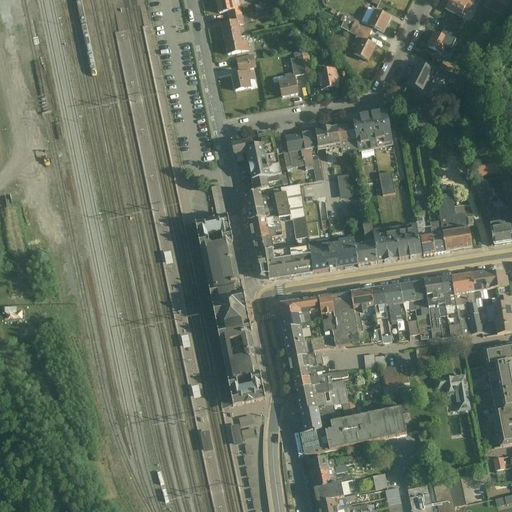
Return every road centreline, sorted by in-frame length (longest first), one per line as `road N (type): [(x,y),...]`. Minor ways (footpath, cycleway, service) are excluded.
road 1 (track): [(4,178),(28,185),(39,202),(99,410),(108,494),(121,511)]
road 2 (residential): [(425,0),(379,100),(221,134)]
road 3 (secondary): [(263,300),(511,257)]
road 4 (residential): [(221,134),(251,285),(263,300)]
road 5 (track): [(0,183),(16,153),(0,28)]
road 6 (residential): [(192,0),(221,134)]
